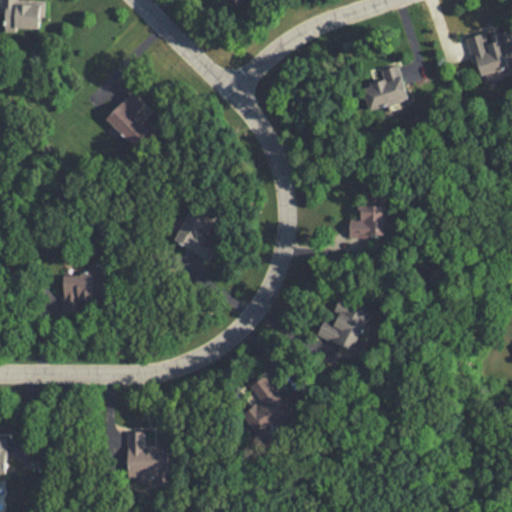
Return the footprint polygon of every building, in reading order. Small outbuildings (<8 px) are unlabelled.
[(0,0),(0,14),(5,14),(5,29),(43,29),(43,0),(0,0)] [(511,33),(511,29),(489,35),(488,32),(468,37),(477,75),(511,66),(511,33)] [(409,98),(398,64),(383,69),(387,80),(363,87),(371,110),(409,98)] [(135,147),(152,130),(135,113),(142,105),(130,94),(106,120),(135,147)] [(355,236),(387,237),(389,197),(356,196),(355,236)] [(191,210),(175,242),(208,259),(216,244),(205,238),(213,222),(191,210)] [(102,303),(102,275),(64,275),(64,303),(102,303)] [(369,313),(337,301),(324,338),(355,350),(369,313)] [(250,385),(261,402),(244,413),(257,434),(290,414),(266,375),(250,385)] [(128,431),(128,480),(167,480),(167,446),(145,447),(145,431),(128,431)] [(7,437),(0,437),(0,474),(8,474),(7,437)]
